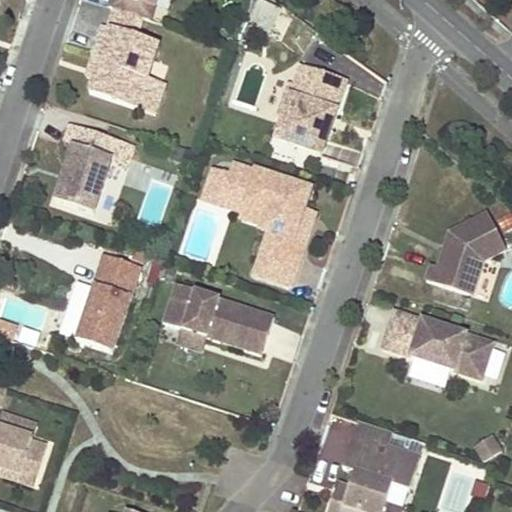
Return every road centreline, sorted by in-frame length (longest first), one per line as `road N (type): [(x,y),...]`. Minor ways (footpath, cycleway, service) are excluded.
road 1 (residential): [(442,17),(421,51),(294,436),(282,462),(236,511)]
road 2 (residential): [(50,0),(0,151)]
